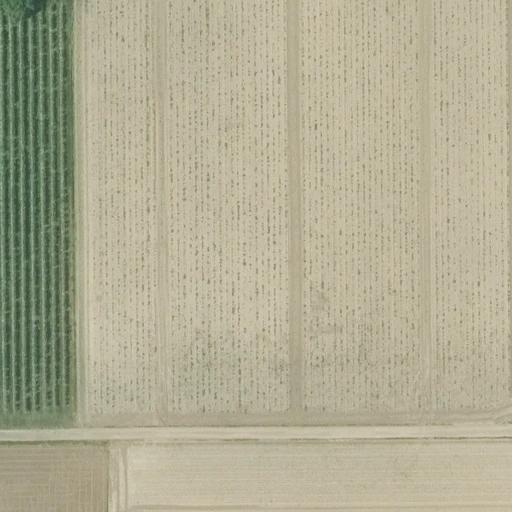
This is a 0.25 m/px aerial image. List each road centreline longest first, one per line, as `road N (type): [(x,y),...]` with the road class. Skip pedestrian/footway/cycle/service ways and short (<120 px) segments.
road 1 (track): [(0,438),(511,431)]
road 2 (track): [(73,0),(74,437)]
